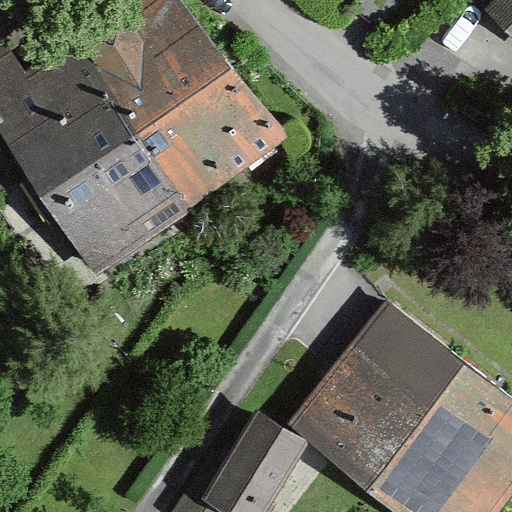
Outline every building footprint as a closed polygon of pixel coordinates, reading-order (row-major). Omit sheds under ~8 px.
[(178,214),(276,151),(177,0),(103,0),(58,29),(178,214)] [(511,0),(500,0),(488,12),(511,35),(511,0)] [(178,214),(58,29),(0,66),(0,167),(73,281),(178,214)] [(511,386),(385,294),(293,420),(313,433),(420,511),(495,511),(511,490),(511,386)] [(260,511),(313,433),(293,420),(261,399),(222,457),(213,452),(175,511),(176,511),(228,511),(230,509),(235,511),(260,511)]
